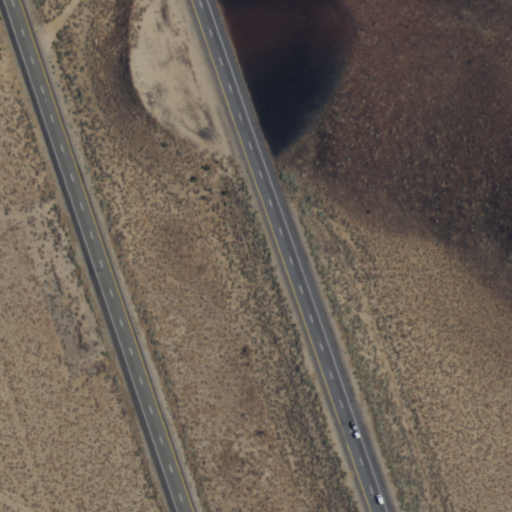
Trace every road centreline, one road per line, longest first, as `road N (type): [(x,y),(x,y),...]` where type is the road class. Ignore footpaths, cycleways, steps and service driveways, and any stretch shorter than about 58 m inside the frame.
road 1 (trunk): [(380,511),(202,0)]
road 2 (trunk): [(14,0),(188,511)]
